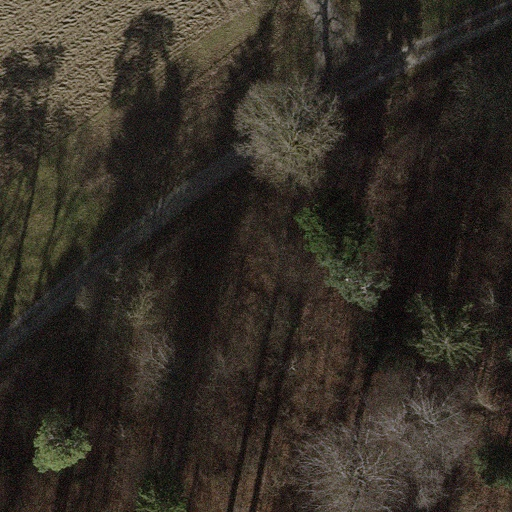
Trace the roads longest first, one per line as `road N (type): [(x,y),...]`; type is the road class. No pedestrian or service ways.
road 1 (track): [(0,353),(152,219),(366,73),(324,0)]
road 2 (track): [(366,73),(511,5)]
